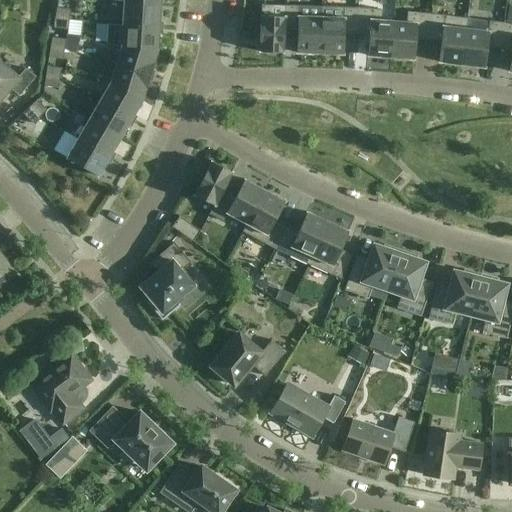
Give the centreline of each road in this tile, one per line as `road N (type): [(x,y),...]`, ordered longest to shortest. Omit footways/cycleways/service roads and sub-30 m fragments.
road 1 (residential): [(383,511),(216,426),(86,285)]
road 2 (residential): [(511,257),(348,208),(189,126)]
road 3 (residential): [(204,78),(428,84),(511,97)]
road 4 (residential): [(86,285),(163,193),(189,126)]
road 5 (residential): [(86,285),(0,186)]
